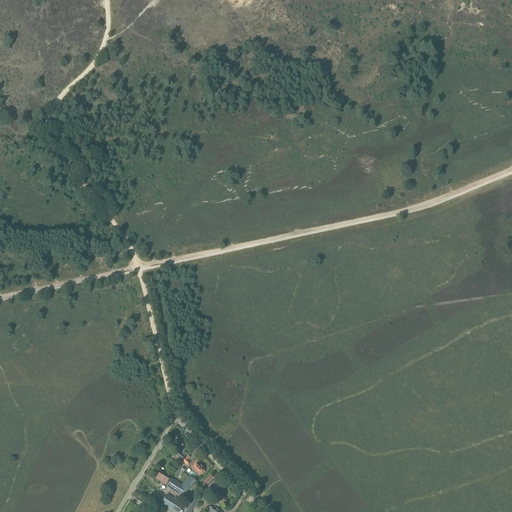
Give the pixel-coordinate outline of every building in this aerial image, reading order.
[(178,434),(172,440),(180,449),(186,444),(185,443),(187,442),(182,437),(181,438),(178,434)] [(185,457),(177,450),(174,454),(182,461),(185,457)] [(199,475),(204,470),(200,465),(200,464),(198,462),(192,467),(195,470),(199,475)] [(157,478),(156,479),(163,483),(166,485),(171,477),(168,476),(161,471),(161,472),(159,472),(158,473),(157,475),(156,476),(157,478)] [(205,483),(203,485),(207,489),(210,493),(214,489),(212,487),(217,482),(211,476),(205,483)] [(172,479),(168,486),(183,496),(196,482),(190,477),(182,485),(172,479)] [(221,504),(225,499),(217,492),(212,497),(221,504)] [(166,496),(162,503),(175,511),(178,511),(182,506),(177,503),(172,500),(166,496)] [(193,500),(185,511),(191,511),(197,502),(193,500)]
